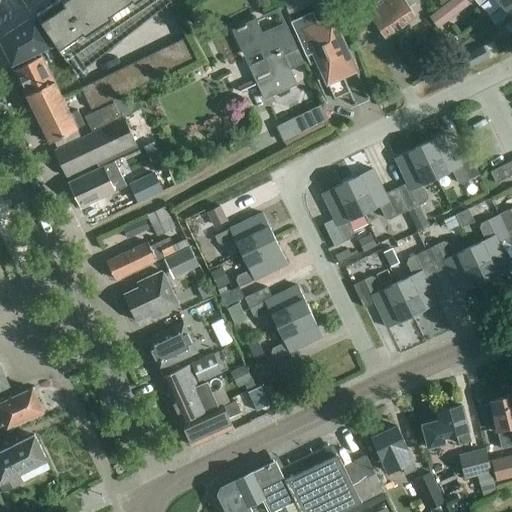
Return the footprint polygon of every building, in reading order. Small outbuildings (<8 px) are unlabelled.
[(57,0),(35,15),(54,46),(76,74),(159,9),(169,0),(57,0)] [(280,0),(288,14),(299,12),(318,0),(280,0)] [(378,0),(365,9),(385,38),(416,17),(408,6),(416,0),(378,0)] [(450,0),(428,17),(438,29),(470,5),(466,0),(450,0)] [(511,2),(511,0),(474,0),(479,6),(485,0),(497,0),(503,6),(505,9),(511,2)] [(511,2),(505,9),(503,6),(489,18),(495,25),(509,13),(511,16),(511,2)] [(345,18),(357,36),(371,26),(360,8),(345,18)] [(265,99),(296,84),(283,55),(296,49),(278,9),(277,9),(283,23),(261,33),(255,19),(236,28),(238,30),(234,32),(241,48),(245,47),(249,56),(260,51),(272,76),(239,91),(239,92),(259,83),(261,88),(260,88),(265,99)] [(290,22),(291,23),(310,65),(311,64),(307,56),(313,53),(334,99),(350,92),(343,76),(356,71),(331,16),(317,23),(312,12),(290,22)] [(54,46),(35,15),(3,36),(3,35),(2,36),(1,36),(0,38),(0,41),(0,42),(1,43),(12,65),(39,54),(54,46)] [(229,51),(223,34),(211,39),(218,56),(229,51)] [(81,89),(91,109),(191,60),(181,40),(81,89)] [(467,69),(490,57),(483,45),(461,57),(467,69)] [(61,97),(39,54),(12,65),(50,143),(84,125),(68,93),(61,97)] [(92,132),(54,150),(67,177),(96,163),(98,166),(138,147),(123,117),(131,113),(124,98),(84,117),(92,132)] [(277,127),(284,141),(327,120),(320,106),(277,127)] [(6,146),(23,145),(23,129),(5,129),(6,146)] [(458,158),(445,133),(420,145),(436,178),(452,171),(457,183),(462,184),(479,176),(469,153),(458,158)] [(436,178),(420,145),(395,158),(407,183),(396,189),(407,211),(414,208),(425,202),(426,198),(420,186),(436,178)] [(108,163),(69,182),(81,208),(127,186),(114,160),(108,163)] [(511,175),(511,161),(490,172),(496,183),(511,175)] [(372,168),(347,181),(363,214),(379,206),(385,218),(389,220),(407,211),(396,189),(385,194),(372,168)] [(129,182),(132,189),(138,202),(163,191),(154,171),(129,182)] [(363,214),(347,181),(322,193),(334,219),(323,224),(334,246),(352,238),(353,233),(348,221),(363,214)] [(145,215),(155,236),(173,227),(163,206),(145,215)] [(205,214),(212,229),(226,223),(218,208),(205,214)] [(414,208),(407,211),(412,220),(418,217),(414,208)] [(509,237),(511,236),(511,208),(498,215),(509,237)] [(242,254),(275,238),(262,213),(214,236),(218,243),(222,244),(234,239),(242,254)] [(485,240),(469,247),(485,280),(511,268),(498,243),(509,237),(498,215),(481,223),(479,228),(485,240)] [(199,243),(208,239),(202,227),(193,231),(199,243)] [(370,234),(357,240),(363,253),(376,246),(370,234)] [(177,251),(176,251),(170,237),(150,246),(148,242),(107,261),(116,280),(177,251)] [(275,238),(242,254),(249,270),(237,276),(236,280),(239,287),(287,264),(275,238)] [(443,241),(426,250),(437,272),(448,267),(460,293),(485,280),(469,247),(454,255),(448,243),(443,241)] [(163,258),(173,278),(198,266),(189,246),(163,258)] [(347,248),(334,254),(338,263),(351,256),(347,248)] [(389,268),(399,264),(391,248),(382,253),(389,268)] [(406,263),(412,275),(396,282),(413,316),(438,303),(426,278),(437,272),(426,250),(408,258),(406,263)] [(217,289),(229,283),(221,267),(209,272),(217,289)] [(179,307),(162,272),(145,280),(147,284),(123,295),(136,321),(151,315),(153,319),(179,307)] [(371,277),(353,285),(364,308),(375,302),(387,328),(413,316),(396,282),(381,290),(375,278),(371,277)] [(196,289),(202,301),(211,297),(206,284),(196,289)] [(310,311),(298,285),(272,298),(267,287),(244,298),(253,316),(257,317),(269,311),(277,327),(310,311)] [(238,302),(226,308),(234,324),(246,319),(238,302)] [(310,311),(277,327),(284,342),(272,348),(271,353),(279,370),(302,359),(297,349),(322,336),(310,311)] [(183,323),(145,341),(159,370),(191,354),(189,350),(195,347),(183,323)] [(227,331),(213,337),(219,352),(233,346),(227,331)] [(190,363),(198,383),(221,373),(213,353),(190,363)] [(244,364),(229,372),(237,389),(253,381),(244,364)] [(207,382),(197,386),(188,365),(162,377),(182,423),(217,407),(207,382)] [(0,390),(9,387),(1,369),(0,369),(0,390)] [(268,404),(277,400),(270,384),(261,388),(268,404)] [(32,388),(0,402),(0,415),(2,414),(8,426),(42,411),(32,388)] [(511,395),(489,401),(490,403),(483,405),(489,430),(496,428),(501,449),(502,449),(504,457),(511,454),(511,395)] [(235,401),(183,424),(193,446),(232,429),(228,418),(240,412),(235,401)] [(461,405),(437,411),(434,412),(436,419),(420,424),(427,448),(446,443),(445,439),(457,436),(459,444),(470,441),(461,405)] [(396,426),(371,438),(381,459),(382,459),(388,473),(402,466),(405,474),(416,469),(406,447),(396,426)] [(46,460),(37,442),(34,435),(0,451),(0,487),(3,492),(30,479),(26,470),(46,460)] [(465,477),(490,471),(485,450),(460,456),(465,477)] [(270,511),(277,508),(279,511),(340,511),(383,492),(365,455),(343,466),(337,454),(284,480),(275,461),(220,487),(217,494),(226,511),(270,511)] [(511,454),(504,457),(489,460),(494,481),(511,477),(511,454)] [(428,509),(443,503),(444,502),(430,472),(414,479),(428,509)]
